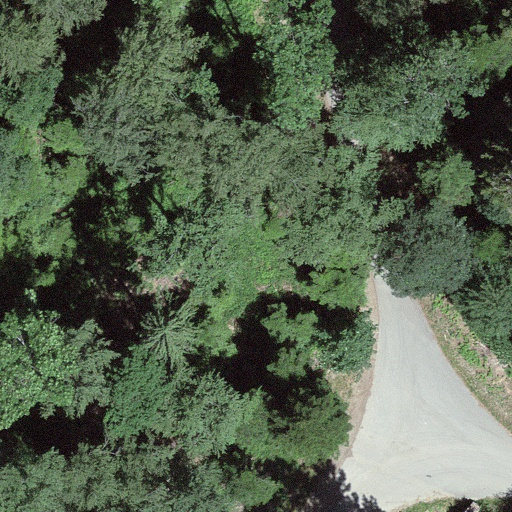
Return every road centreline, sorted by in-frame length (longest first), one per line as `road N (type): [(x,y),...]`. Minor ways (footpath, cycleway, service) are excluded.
road 1 (unclassified): [(480,448),(349,53),(369,0)]
road 2 (track): [(370,511),(480,448)]
